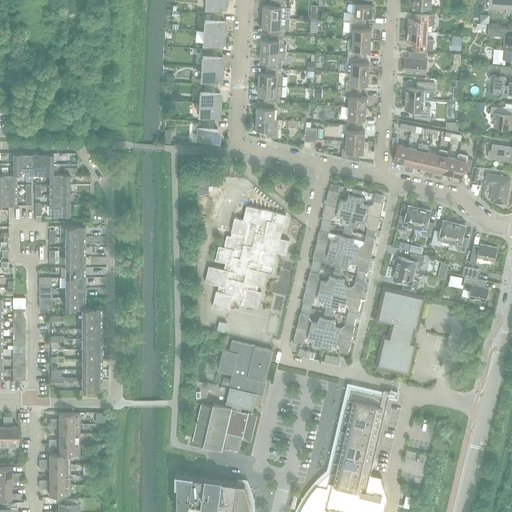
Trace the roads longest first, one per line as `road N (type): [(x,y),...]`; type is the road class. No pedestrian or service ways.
road 1 (residential): [(32,400),(114,402),(109,188)]
road 2 (residential): [(324,165),(235,147),(245,0)]
road 3 (residential): [(32,400),(31,271),(15,257),(15,223),(46,223)]
road 4 (residential): [(324,165),(280,358)]
road 5 (residential): [(396,182),(352,375)]
road 6 (residential): [(380,177),(392,0)]
road 7 (residential): [(511,229),(489,223),(457,197),(396,182)]
